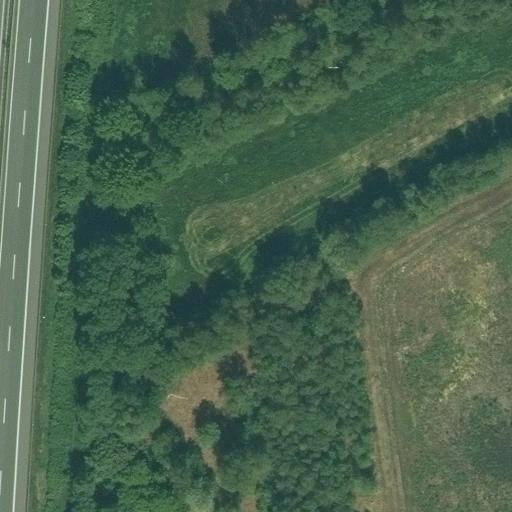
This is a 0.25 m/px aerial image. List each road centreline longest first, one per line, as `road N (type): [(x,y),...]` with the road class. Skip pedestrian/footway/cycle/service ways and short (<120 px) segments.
road 1 (motorway): [(0,491),(35,0)]
road 2 (track): [(116,127),(382,0)]
